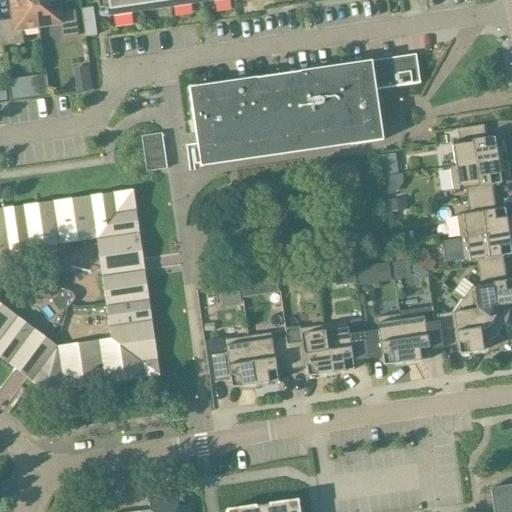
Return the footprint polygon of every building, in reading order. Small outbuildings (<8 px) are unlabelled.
[(0,28),(3,47),(24,44),(22,30),(38,27),(34,0),(10,0),(13,20),(0,21),(0,28)] [(34,0),(38,27),(60,24),(62,39),(79,36),(75,11),(60,13),(57,0),(34,0)] [(109,8),(110,17),(226,0),(97,0),(98,9),(109,8)] [(80,10),(85,37),(96,36),(92,9),(80,10)] [(189,88),(200,167),(204,167),(203,159),(345,138),(347,146),(375,142),(375,143),(380,142),(373,91),(420,84),(415,55),(368,62),(189,88)] [(76,90),(90,89),(88,65),(74,67),(76,90)] [(7,78),(10,98),(48,93),(45,72),(7,78)] [(452,144),(455,167),(497,161),(494,137),(485,139),(483,126),(457,129),(459,142),(452,144)] [(141,137),(146,172),(167,169),(161,134),(141,137)] [(466,189),(467,201),(494,198),(492,185),(501,184),(497,161),(455,167),(449,168),(453,191),(466,189)] [(132,191),(0,209),(0,358),(45,392),(159,376),(132,191)] [(456,216),(460,239),(508,232),(504,209),(496,210),(494,198),(467,201),(469,214),(456,216)] [(450,240),(442,242),(446,263),(463,261),(463,262),(476,260),(478,273),(504,269),(502,257),(511,255),(508,232),(460,239),(451,240),(450,240)] [(349,269),(351,284),(391,277),(388,262),(349,269)] [(473,286),(463,300),(502,329),(508,318),(509,305),(511,304),(511,280),(506,281),(504,269),(478,273),(480,285),(473,286)] [(254,284),(240,286),(242,297),(256,295),(254,284)] [(218,287),(221,308),(241,306),(238,285),(218,287)] [(437,315),(438,322),(439,322),(443,349),(458,346),(459,355),(483,351),(481,342),(493,338),(502,329),(463,300),(453,313),(437,315)] [(443,349),(439,322),(438,322),(434,323),(432,307),(399,312),(399,315),(406,363),(430,359),(428,351),(443,349)] [(378,331),(363,333),(367,360),(382,358),(383,366),(406,363),(399,315),(376,318),(378,331)] [(347,323),(323,326),(330,374),(354,370),(352,362),(367,360),(363,333),(349,336),(347,323)] [(302,342),(287,345),(291,371),(306,369),(307,377),(330,374),(323,326),(300,329),(302,342)] [(247,337),(254,385),(278,382),(276,373),(291,371),(287,345),(286,337),(272,340),(271,334),(247,337)] [(230,380),(231,389),(254,385),(247,337),(224,340),(226,353),(211,356),(214,382),(230,380)] [(511,511),(511,485),(490,489),(493,511),(511,511)] [(190,511),(189,506),(178,508),(176,496),(148,500),(149,511),(142,511),(190,511)] [(298,511),(297,500),(268,504),(268,505),(255,507),(255,506),(226,510),(225,511),(298,511)]
